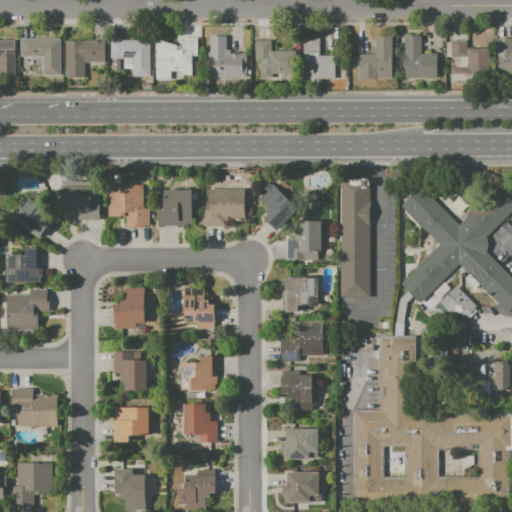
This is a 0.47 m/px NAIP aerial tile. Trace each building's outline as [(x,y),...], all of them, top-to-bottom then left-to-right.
[(210,36),(226,36),(226,53),(246,53),(246,77),(210,77),(210,36)] [(374,36),(390,36),(391,78),(358,79),(358,55),(374,55),(374,36)] [(404,36),(420,36),(421,53),(436,52),(437,78),(404,78),(404,36)] [(154,39),(175,45),(175,50),(181,50),(181,38),(197,37),(197,57),(191,56),(192,80),(154,81),(154,39)] [(302,37),(318,37),(318,55),(334,55),(334,79),(303,79),(302,37)] [(20,39),(61,38),(61,68),(60,68),(60,75),(43,75),(43,56),(21,56),(20,39)] [(110,39),(149,39),(149,76),(132,76),(132,59),(110,59),(110,39)] [(496,39),(511,39),(511,76),(496,76),(496,39)] [(64,41),(102,40),(102,61),(83,61),(83,78),(65,78),(64,41)] [(254,40),(270,40),(271,49),(291,49),(291,74),(260,75),(260,56),(255,56),(254,40)] [(449,41),(465,40),(465,47),(486,47),(487,72),(450,73),(449,41)] [(0,41),(13,41),(13,77),(0,77),(0,41)] [(369,295),(368,179),(340,179),(341,296),(369,295)] [(266,180),(272,186),(266,192),(269,195),(275,189),(291,204),(285,210),(290,215),(275,230),(263,218),(266,214),(263,211),(267,207),(257,198),(261,194),(257,190),(266,180)] [(107,185),(142,184),(142,206),(145,206),(146,226),(125,226),(125,217),(107,217),(107,185)] [(58,186),(87,186),(87,202),(98,203),(98,220),(77,220),(77,211),(67,211),(67,208),(58,208),(58,186)] [(419,186),(458,225),(496,187),(511,203),(511,213),(481,244),(511,275),(511,307),(507,313),(458,264),(422,299),(403,281),(439,245),(399,205),(419,186)] [(209,189),(243,188),(244,220),(224,220),(224,226),(203,227),(203,207),(209,206),(209,189)] [(155,209),(161,209),(161,190),(190,189),(190,225),(155,225),(155,209)] [(28,196),(46,208),(40,217),(47,222),(37,238),(11,222),(28,196)] [(286,237),(293,237),(292,230),(298,230),(298,222),(319,222),(319,250),(316,250),(316,260),(286,260),(286,237)] [(4,253),(22,253),(23,247),(40,247),(39,283),(4,282),(4,253)] [(281,277),(316,277),(315,305),(297,305),(297,312),(281,312),(281,277)] [(123,288),(142,287),(143,322),(133,323),(133,328),(114,329),(113,303),(124,302),(123,288)] [(454,287),(474,305),(458,323),(437,304),(454,287)] [(183,288),(204,288),(203,300),(209,300),(209,304),(213,304),(212,329),(195,329),(195,324),(183,323),(183,288)] [(5,295),(27,295),(27,290),(46,290),(46,311),(33,311),(33,329),(5,329),(5,295)] [(291,321),(320,322),(320,358),(298,357),(298,362),(280,362),(280,339),(291,339),(291,321)] [(352,410),(379,410),(379,337),(419,337),(419,412),(511,412),(511,507),(352,507),(352,410)] [(112,351),(126,351),(126,360),(144,359),(145,390),(121,391),(121,382),(118,382),(118,373),(112,373),(112,351)] [(179,361),(198,361),(198,355),(216,355),(216,391),(178,391),(179,361)] [(511,361),(492,361),(492,389),(511,389),(511,361)] [(280,374),(307,374),(308,387),(317,379),(329,393),(312,410),(290,411),(291,398),(286,397),(285,393),(278,393),(280,374)] [(9,388),(32,388),(32,395),(55,395),(55,426),(13,426),(13,410),(9,410),(9,388)] [(181,404),(204,405),(204,413),(209,413),(209,421),(217,421),(217,443),(197,443),(197,435),(181,434),(181,404)] [(113,407),(147,407),(147,435),(134,435),(134,445),(112,444),(113,407)] [(279,426),(297,426),(297,439),(306,439),(306,466),(311,466),(311,483),(279,484),(279,426)] [(10,505),(11,480),(16,480),(16,464),(50,464),(50,496),(32,496),(32,505),(10,505)] [(112,469),(132,469),(132,475),(143,475),(143,502),(137,502),(137,510),(124,510),(124,499),(113,499),(112,469)] [(286,502),(319,502),(319,471),(286,471),(286,502)] [(183,474),(214,474),(214,496),(204,496),(204,510),(183,510),(183,474)]
